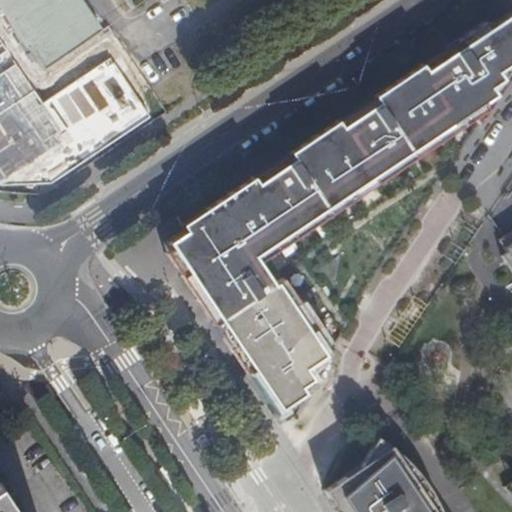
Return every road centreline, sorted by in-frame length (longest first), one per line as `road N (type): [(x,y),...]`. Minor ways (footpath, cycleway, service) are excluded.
road 1 (residential): [(47,258),(425,0)]
road 2 (unclassified): [(223,511),(102,326),(59,292)]
road 3 (unclassified): [(28,335),(145,511)]
road 4 (unknown): [(474,175),(495,221),(480,263),(511,312)]
